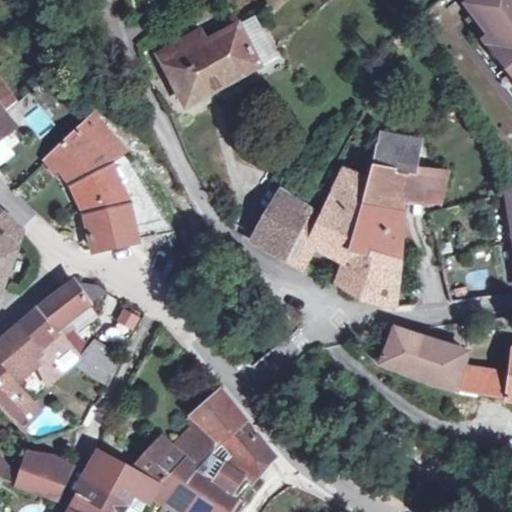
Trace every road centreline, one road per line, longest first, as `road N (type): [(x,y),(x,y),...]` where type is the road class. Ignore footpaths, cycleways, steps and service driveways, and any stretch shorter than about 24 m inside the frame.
road 1 (unclassified): [(114,0),(139,95),(208,220),(261,270),(340,316)]
road 2 (unclassified): [(233,387),(132,284),(61,258)]
road 3 (unclassified): [(378,511),(314,473),(233,387)]
road 4 (residential): [(340,316),(511,302)]
road 5 (residential): [(233,387),(340,316)]
